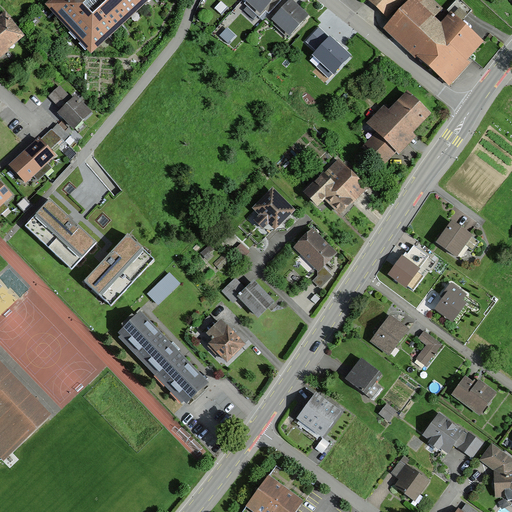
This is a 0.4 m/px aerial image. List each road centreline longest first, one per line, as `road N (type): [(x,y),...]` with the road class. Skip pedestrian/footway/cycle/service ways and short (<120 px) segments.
road 1 (secondary): [(360,272),(469,111)]
road 2 (residential): [(360,272),(511,385)]
road 3 (secondary): [(255,427),(360,272)]
road 4 (residential): [(469,111),(324,0)]
road 5 (residential): [(255,427),(370,511)]
